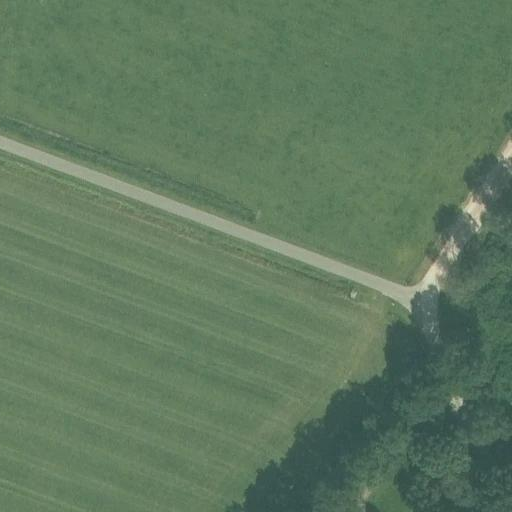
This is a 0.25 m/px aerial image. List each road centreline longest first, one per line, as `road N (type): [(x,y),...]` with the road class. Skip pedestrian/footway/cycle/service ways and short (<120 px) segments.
road 1 (unclassified): [(425,299),(0,143)]
road 2 (unclassified): [(494,511),(425,299)]
road 3 (unclassified): [(425,299),(511,166)]
